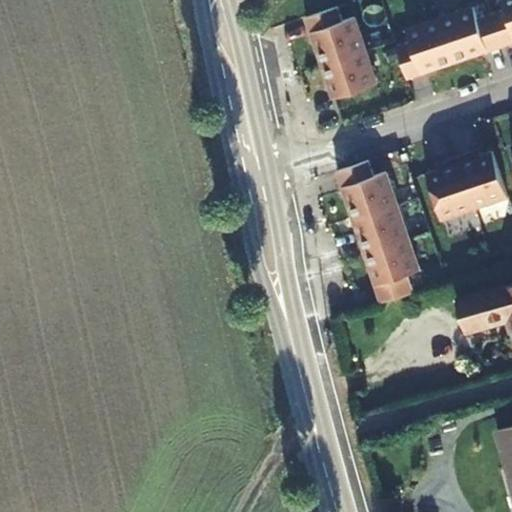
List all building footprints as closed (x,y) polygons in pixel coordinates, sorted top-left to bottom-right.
[(347,0),(335,0),(314,7),(319,23),(321,22),(342,93),(385,80),(363,8),(351,12),(347,0)] [(419,38),(404,43),(415,75),(430,70),(430,68),(494,47),(495,48),(510,43),(511,42),(511,0),(511,2),(511,6),(499,11),(485,16),(482,4),(415,27),(419,38)] [(433,171),(448,217),(511,195),(511,187),(499,149),(480,155),(478,149),(450,159),(452,164),(433,171)] [(378,286),(383,305),(416,296),(411,277),(422,273),(392,171),(380,174),(375,159),(343,169),(348,186),(350,186),(379,286),(378,286)] [(511,284),(462,299),(470,329),(511,317),(511,284)] [(511,428),(496,432),(511,492),(511,428)]
